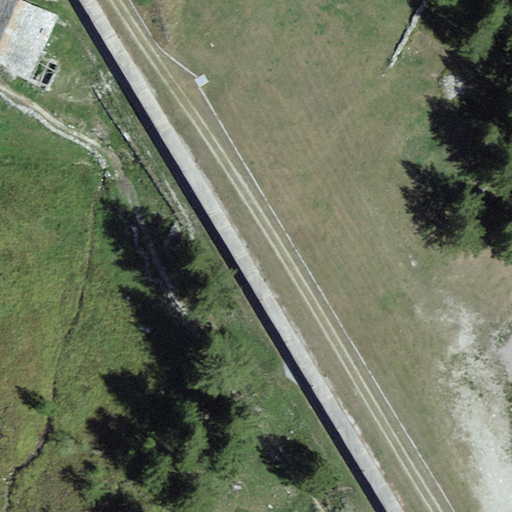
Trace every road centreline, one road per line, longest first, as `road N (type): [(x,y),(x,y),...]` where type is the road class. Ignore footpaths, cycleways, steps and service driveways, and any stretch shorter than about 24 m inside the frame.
road 1 (primary): [(142,0),(454,511)]
road 2 (residential): [(385,511),(77,0)]
